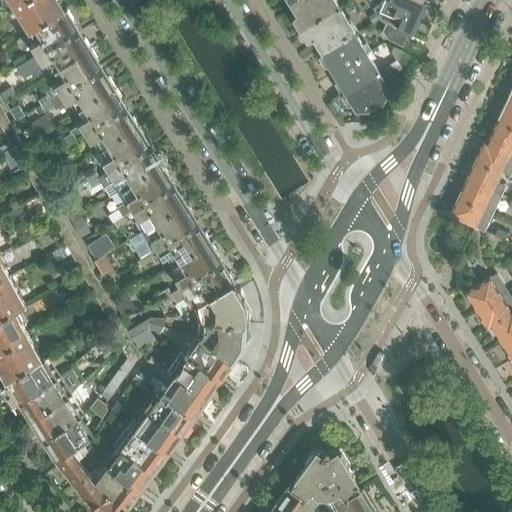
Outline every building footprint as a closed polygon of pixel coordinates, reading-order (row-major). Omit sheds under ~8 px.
[(13,0),(32,31),(65,10),(58,0),(13,0)] [(290,0),(293,6),(299,16),(295,20),(301,30),(339,6),(335,0),(290,0)] [(373,8),(375,11),(379,18),(381,20),(386,23),(386,22),(398,29),(407,33),(408,30),(412,32),(417,20),(413,18),(415,14),(419,15),(423,13),(425,8),(425,3),(421,2),(417,0),(385,0),(385,1),(373,8)] [(339,6),(301,30),(308,41),(310,40),(313,39),(315,42),(320,50),(322,53),(356,33),(339,6)] [(32,31),(27,34),(34,46),(32,47),(37,55),(77,30),(76,28),(72,22),(73,18),(67,9),(65,10),(32,31)] [(375,11),(368,15),(373,22),(379,18),(375,11)] [(386,23),(383,31),(387,37),(387,38),(401,45),(407,33),(398,29),(386,22),(386,23)] [(37,55),(27,61),(30,66),(33,71),(45,64),(51,73),(92,48),(86,38),(82,37),(79,32),(77,30),(37,55)] [(323,55),(319,58),(325,68),(331,67),(334,72),(367,51),(356,33),(322,53),(323,55)] [(393,47),(391,51),(396,60),(397,60),(397,59),(407,53),(393,47)] [(58,84),(46,91),(48,94),(51,99),(61,93),(101,68),(100,66),(96,61),(97,57),(92,48),(51,73),(58,84)] [(367,51),(334,72),(339,80),(334,84),(341,94),(379,71),(367,51)] [(407,53),(397,59),(410,68),(416,58),(407,53)] [(23,55),(14,61),(17,67),(27,61),(23,55)] [(397,60),(379,71),(385,79),(402,68),(397,60)] [(27,61),(17,67),(21,72),(30,66),(27,61)] [(61,93),(51,99),(55,105),(57,109),(69,102),(75,112),(116,87),(110,77),(106,76),(102,70),(101,68),(61,93)] [(379,71),(341,94),(348,106),(354,104),(357,108),(358,108),(365,108),(368,108),(369,105),(376,101),(382,101),(384,95),(386,91),(388,87),(385,84),(387,83),(385,79),(379,71)] [(11,86),(1,93),(5,101),(16,95),(11,86)] [(82,123),(71,129),(73,132),(76,138),(85,133),(125,107),(124,105),(120,99),(121,96),(116,87),(75,112),(82,123)] [(48,94),(38,100),(42,105),(51,99),(48,94)] [(51,99),(42,105),(45,111),(55,105),(51,99)] [(511,104),(507,102),(498,121),(511,126),(511,104)] [(19,104),(10,110),(16,120),(25,115),(19,104)] [(125,107),(85,133),(97,152),(140,125),(134,116),(130,115),(127,109),(125,107)] [(31,137),(50,125),(44,114),(25,126),(27,130),(23,133),(27,138),(31,136),(31,137)] [(7,119),(0,123),(0,124),(4,131),(12,127),(7,119)] [(490,139),(511,149),(511,126),(498,121),(490,139)] [(97,152),(94,154),(100,163),(103,161),(109,171),(149,146),(148,144),(144,138),(145,135),(140,125),(97,152)] [(12,127),(4,131),(6,135),(8,139),(16,135),(14,131),(12,127)] [(73,132),(62,139),(65,145),(76,138),(73,132)] [(16,135),(8,139),(11,144),(13,148),(21,143),(19,139),(16,135)] [(76,138),(65,145),(69,150),(79,144),(76,138)] [(484,141),(476,160),(501,171),(505,161),(511,163),(511,149),(490,139),(488,143),(484,141)] [(21,143),(13,148),(17,156),(25,151),(21,143)] [(115,181),(105,187),(111,197),(112,196),(164,164),(158,154),(154,154),(150,148),(149,146),(109,171),(115,181)] [(25,151),(17,156),(20,160),(22,164),(30,159),(25,151)] [(30,159),(22,164),(23,166),(26,172),(34,167),(32,163),(30,159)] [(476,160),(467,178),(502,194),(506,185),(496,181),(501,171),(476,160)] [(164,164),(112,196),(124,216),(134,210),(173,185),(172,183),(168,177),(169,173),(164,164)] [(28,175),(26,172),(23,166),(14,171),(19,180),(28,175)] [(34,167),(26,172),(28,175),(31,180),(39,175),(34,167)] [(96,171),(86,177),(90,183),(100,177),(96,171)] [(100,177),(90,183),(93,188),(103,183),(105,186),(105,187),(115,181),(109,171),(100,177)] [(39,175),(31,180),(33,184),(35,188),(43,183),(41,179),(39,175)] [(467,178),(458,197),(483,208),(493,213),(502,194),(467,178)] [(43,183),(35,188),(38,192),(40,196),(44,194),(48,191),(43,183)] [(173,185),(134,210),(146,229),(188,203),(182,193),(178,192),(175,187),(173,185)] [(44,194),(40,196),(42,200),(44,204),(52,200),(50,196),(48,191),(44,194)] [(450,215),(452,216),(484,230),(488,222),(479,217),(483,208),(458,197),(450,215)] [(52,200),(44,204),(49,212),(57,208),(56,206),(54,203),(52,200)] [(79,201),(65,209),(72,221),(82,215),(86,212),(79,201)] [(146,229),(129,239),(141,258),(148,254),(157,249),(197,224),(196,221),(193,216),(193,212),(188,203),(146,229)] [(12,221),(25,213),(21,206),(7,214),(12,221)] [(57,208),(49,212),(51,217),(53,220),(61,216),(57,208)] [(82,215),(72,221),(81,238),(91,232),(86,223),(82,215)] [(61,216),(53,220),(55,224),(57,229),(62,226),(66,224),(61,216)] [(124,216),(114,222),(118,227),(127,221),(124,216)] [(62,226),(57,229),(60,233),(62,237),(66,234),(70,232),(68,228),(66,224),(62,226)] [(197,224),(157,249),(163,258),(164,257),(170,267),(212,242),(206,232),(202,231),(199,225),(197,224)] [(498,228),(495,235),(505,240),(509,232),(498,228)] [(66,234),(62,237),(64,241),(66,245),(74,240),(70,232),(66,234)] [(109,251),(101,237),(88,246),(96,259),(109,251)] [(74,240),(66,245),(68,249),(71,253),(79,248),(74,240)] [(212,242),(170,267),(182,287),(221,262),(220,260),(218,257),(217,255),(217,251),(212,242)] [(79,248),(71,253),(72,256),(74,259),(74,260),(75,261),(79,259),(83,256),(79,248)] [(109,252),(95,260),(105,280),(117,273),(107,257),(111,255),(109,252)] [(141,258),(138,261),(141,266),(151,260),(148,255),(141,258)] [(79,259),(75,261),(79,269),(88,265),(85,259),(83,256),(79,259)] [(0,318),(15,310),(26,304),(0,257),(0,318)] [(187,295),(176,302),(184,314),(187,312),(234,282),(233,281),(234,277),(230,271),(226,270),(222,264),(221,262),(182,287),(187,295)] [(88,265),(79,269),(84,278),(92,273),(88,265)] [(92,273),(84,278),(88,286),(96,281),(92,273)] [(476,309),(506,291),(502,284),(494,288),(488,278),(466,292),(476,309)] [(96,281),(88,286),(92,294),(101,289),(96,281)] [(234,282),(187,312),(190,320),(198,321),(205,321),(246,323),(247,314),(250,312),(251,311),(244,299),(245,295),(241,289),(237,288),(234,282)] [(172,293),(162,299),(165,305),(175,299),(176,302),(187,295),(182,287),(172,293)] [(168,288),(158,294),(162,299),(172,293),(168,288)] [(101,289),(92,294),(97,302),(105,297),(101,289)] [(506,291),(476,309),(487,327),(491,325),(511,313),(504,303),(511,298),(506,291)] [(128,292),(115,299),(116,301),(124,316),(139,312),(128,293),(128,292)] [(105,297),(97,302),(101,310),(110,305),(105,297)] [(110,305),(101,310),(105,318),(110,316),(114,313),(110,305)] [(0,318),(0,366),(8,380),(41,361),(15,310),(0,318)] [(179,317),(178,319),(190,320),(187,312),(184,314),(179,317)] [(511,312),(511,313),(491,325),(501,342),(511,335),(511,312)] [(110,316),(105,318),(108,322),(110,326),(117,322),(119,321),(114,313),(110,316)] [(151,316),(128,330),(132,336),(148,326),(150,322),(151,316)] [(151,316),(150,322),(165,325),(165,319),(165,317),(151,316)] [(198,321),(197,334),(202,335),(234,359),(237,355),(240,354),(244,348),(244,345),(251,335),(248,333),(246,331),(246,323),(205,321),(198,321)] [(150,322),(148,326),(159,333),(159,334),(164,327),(165,326),(165,325),(150,322)] [(119,326),(111,330),(115,337),(123,333),(119,326)] [(148,326),(132,336),(139,348),(145,342),(147,344),(159,333),(148,326)] [(107,334),(97,344),(108,356),(119,344),(115,337),(111,330),(109,327),(105,329),(107,334)] [(123,333),(115,337),(119,344),(120,345),(128,341),(123,333)] [(197,334),(185,351),(221,378),(225,372),(226,370),(228,371),(235,362),(233,360),(234,359),(202,335),(197,334)] [(511,335),(501,342),(511,359),(511,358),(511,335)] [(128,341),(120,345),(123,350),(130,345),(128,341)] [(130,345),(123,350),(125,354),(133,350),(130,345)] [(133,350),(125,354),(128,359),(136,354),(133,350)] [(185,351),(171,369),(209,398),(217,387),(215,385),(216,384),(221,378),(185,351)] [(136,354),(128,359),(133,366),(138,359),(136,354)] [(46,359),(6,382),(13,393),(15,392),(16,394),(20,400),(58,378),(64,374),(63,374),(57,377),(46,359)] [(128,359),(123,365),(130,370),(133,366),(128,359)] [(123,365),(120,368),(127,373),(130,370),(123,365)] [(120,368),(117,372),(124,377),(127,373),(120,368)] [(141,368),(138,373),(149,381),(152,376),(141,368)] [(171,369),(158,388),(194,415),(198,409),(200,407),(202,408),(209,398),(171,369)] [(117,372),(115,376),(122,381),(124,377),(117,372)] [(138,373),(134,378),(145,386),(147,382),(149,381),(138,373)] [(58,378),(20,400),(24,406),(25,408),(23,409),(30,421),(70,397),(69,395),(76,388),(68,375),(64,374),(58,378)] [(115,376),(112,380),(119,385),(122,381),(115,376)] [(112,380),(109,384),(116,389),(119,385),(112,380)] [(109,384),(106,388),(113,393),(116,389),(109,384)] [(106,388),(103,392),(110,397),(113,393),(106,388)] [(158,388),(145,406),(183,435),(191,424),(189,423),(190,421),(194,415),(158,388)] [(91,391),(83,402),(90,407),(98,397),(91,391)] [(103,392),(100,395),(107,401),(110,397),(103,392)] [(70,397),(30,421),(37,432),(39,431),(41,433),(44,439),(81,415),(70,397)] [(98,397),(90,407),(102,418),(103,418),(108,409),(106,404),(105,403),(98,397)] [(114,406),(111,410),(112,410),(118,415),(125,406),(117,401),(114,406)] [(145,406),(131,425),(168,452),(172,446),(173,444),(175,445),(183,435),(145,406)] [(111,411),(105,419),(106,420),(115,426),(121,418),(111,412),(111,411)] [(81,415),(44,439),(48,445),(50,447),(48,448),(54,457),(56,456),(58,459),(71,450),(70,450),(90,437),(85,426),(86,423),(81,415)] [(131,425),(118,443),(156,471),(164,461),(162,460),(163,458),(168,452),(131,425)] [(118,443),(105,462),(140,488),(145,483),(146,481),(148,482),(156,471),(118,443)] [(92,446),(89,450),(97,456),(100,451),(92,446)] [(325,449),(324,494),(332,494),(342,511),(352,511),(353,511),(346,498),(361,489),(360,487),(358,483),(348,466),(350,465),(340,449),(337,450),(337,448),(336,449),(327,449),(325,449)] [(292,485),(291,486),(303,495),(295,508),(299,511),(303,511),(318,494),(324,494),(325,449),(320,449),(319,449),(318,450),(316,449),(313,452),(305,463),(304,464),(306,466),(294,482),(292,485)] [(71,450),(58,459),(60,462),(88,497),(90,500),(88,501),(95,510),(97,509),(99,511),(121,511),(126,507),(126,506),(93,482),(90,477),(82,466),(73,453),(71,450)] [(89,450),(86,455),(93,461),(97,456),(89,450)] [(90,477),(93,482),(126,506),(126,507),(128,505),(130,507),(136,497),(135,496),(136,494),(140,488),(105,462),(101,468),(90,477)] [(299,511),(295,508),(303,495),(291,486),(290,487),(289,486),(282,495),(284,496),(282,498),(281,497),(274,505),(276,507),(273,511),(272,511),(299,511)] [(353,511),(352,511),(376,511),(374,509),(376,508),(371,499),(369,500),(367,498),(369,497),(363,487),(361,489),(346,498),(353,511)]
